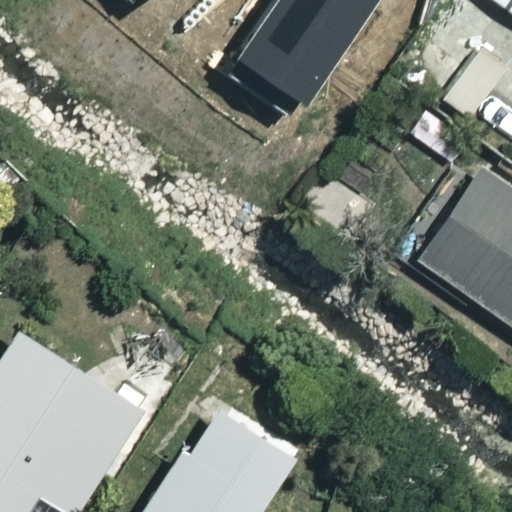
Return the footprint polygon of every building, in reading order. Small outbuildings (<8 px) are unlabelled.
[(204,0),(36,0),(236,190),(316,106),(204,0)] [(511,0),(500,0),(511,8),(511,0)] [(511,185),(474,159),(410,252),(511,322),(511,185)] [(71,511),(142,402),(15,321),(0,345),(0,511),(17,511),(19,510),(23,511),(71,511)] [(254,511),(293,452),(212,400),(139,511),(254,511)]
